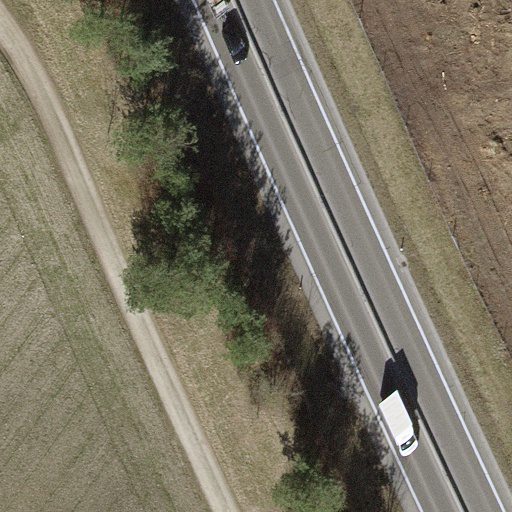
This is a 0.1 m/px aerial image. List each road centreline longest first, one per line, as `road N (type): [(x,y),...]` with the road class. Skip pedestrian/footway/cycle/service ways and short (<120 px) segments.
road 1 (trunk): [(489,511),(260,0)]
road 2 (trunk): [(217,0),(445,511)]
road 3 (track): [(0,26),(222,511)]
